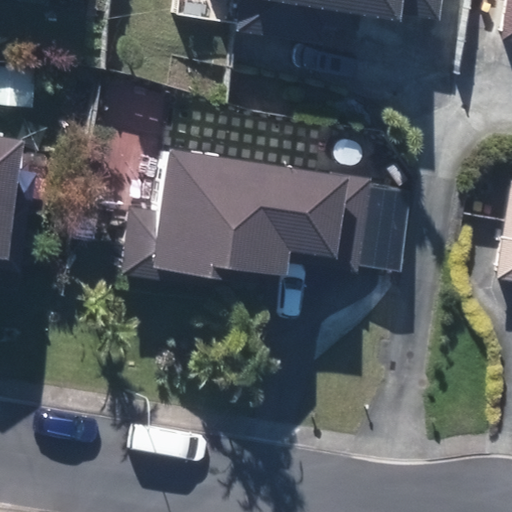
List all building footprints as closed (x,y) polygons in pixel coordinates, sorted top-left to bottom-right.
[(433,0),(235,0),(231,22),(313,36),(319,0),(347,0),(431,14),(433,0)] [(511,0),(503,0),(497,34),(511,36),(511,0)] [(0,64),(0,102),(26,106),(30,69),(0,64)] [(0,186),(9,129),(0,127),(0,186)] [(354,171),(154,147),(140,262),(258,276),(262,244),(344,254),(354,171)] [(511,176),(508,176),(493,271),(511,274),(511,176)]
